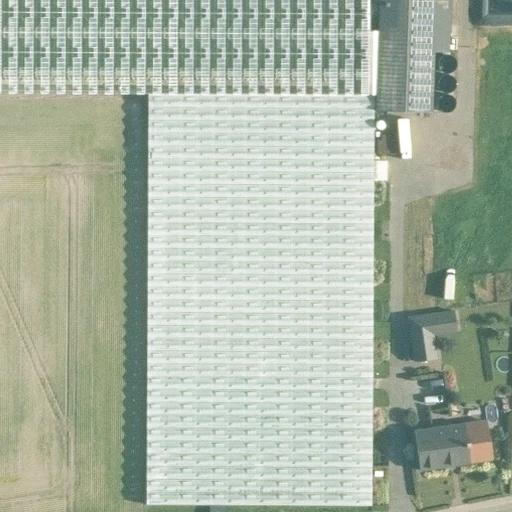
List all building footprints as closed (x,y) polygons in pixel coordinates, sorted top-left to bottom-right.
[(368,31),(368,0),(0,0),(0,92),(148,94),(146,500),(369,501),(372,111),(435,111),(435,9),(449,9),(449,0),(377,0),(375,29),(368,31)] [(419,142),(418,183),(452,184),(454,143),(419,142)] [(373,179),(386,179),(386,160),(373,160),(373,179)] [(507,349),(506,334),(442,339),(443,352),(507,349)] [(411,413),(419,468),(490,458),(484,417),(433,424),(431,410),(411,413)]
